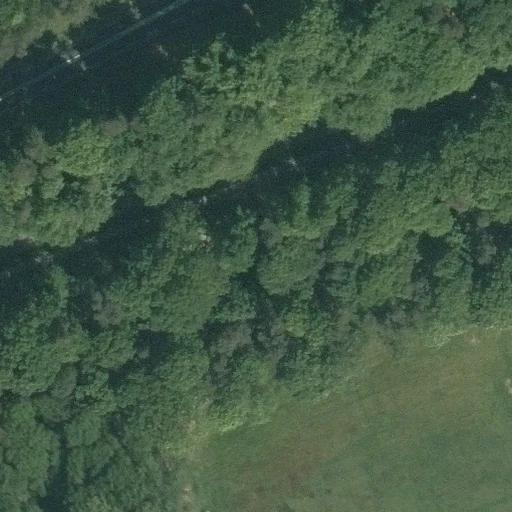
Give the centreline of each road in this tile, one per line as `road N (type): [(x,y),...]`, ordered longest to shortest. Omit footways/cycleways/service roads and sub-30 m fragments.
road 1 (unclassified): [(0,252),(511,55)]
road 2 (primary): [(0,98),(200,0)]
